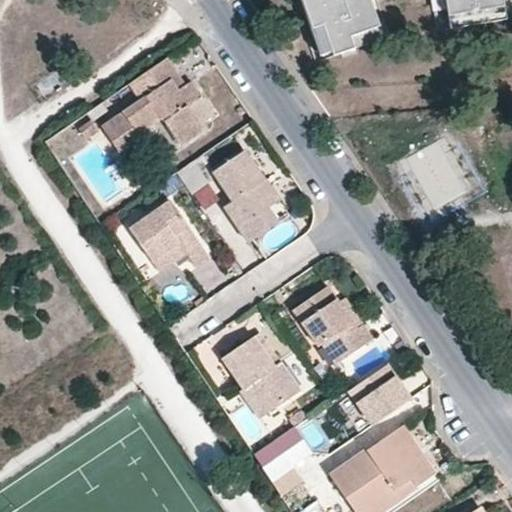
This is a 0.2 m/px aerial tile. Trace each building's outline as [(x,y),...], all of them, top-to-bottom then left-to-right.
[(302,0),(324,61),(377,43),(363,0),(302,0)] [(452,0),(456,21),(501,13),(498,0),(452,0)] [(135,134),(161,116),(180,144),(203,129),(199,123),(187,105),(200,97),(189,81),(184,85),(176,91),(169,80),(176,75),(165,59),(128,85),(138,100),(125,108),(99,127),(119,156),(140,142),(135,134)] [(176,75),(169,80),(176,91),(184,85),(176,75)] [(187,105),(199,123),(212,114),(200,97),(187,105)] [(107,110),(101,102),(85,113),(91,121),(107,110)] [(98,131),(91,121),(78,129),(86,140),(98,131)] [(263,181),(242,150),(211,172),(232,202),(223,208),(247,243),(276,224),(251,189),(263,181)] [(193,163),(177,173),(191,195),(207,184),(193,163)] [(263,181),(251,189),(276,224),(287,216),(263,181)] [(208,258),(169,202),(129,229),(153,264),(179,247),(184,254),(193,268),(208,258)] [(153,264),(158,272),(184,254),(179,247),(153,264)] [(327,288),(292,312),(319,350),(324,347),(337,364),(372,338),(362,324),(356,329),(332,294),(327,288)] [(339,291),(332,294),(356,329),(362,324),(339,291)] [(280,362),(274,366),(253,337),(222,358),(243,389),(248,386),(268,414),(300,390),(280,362)] [(331,368),(337,364),(324,347),(319,350),(331,368)] [(366,425),(409,395),(393,371),(349,401),(366,425)] [(243,389),(240,391),(260,419),(268,414),(248,386),(243,389)] [(414,458),(420,455),(402,428),(395,432),(414,458)] [(253,456),(270,482),(290,468),(311,454),(293,429),(253,456)] [(414,458),(395,432),(331,475),(356,511),(376,511),(433,474),(420,455),(414,458)] [(290,468),(270,482),(281,498),(301,484),(290,468)]
